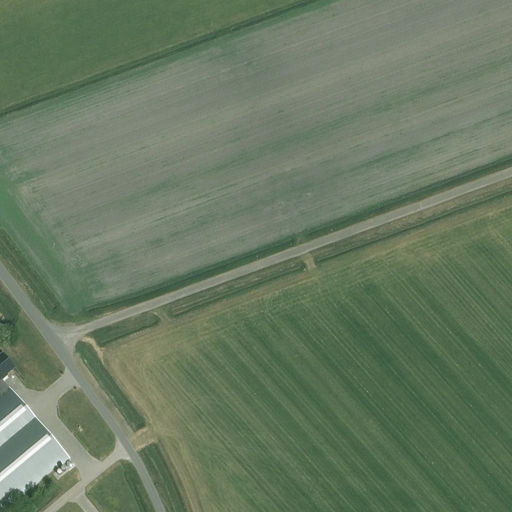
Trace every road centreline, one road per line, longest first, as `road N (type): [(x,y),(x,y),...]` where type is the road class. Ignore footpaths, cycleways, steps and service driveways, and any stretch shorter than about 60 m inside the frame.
road 1 (track): [(57,343),(511,173)]
road 2 (unclassified): [(160,511),(108,417),(0,267)]
